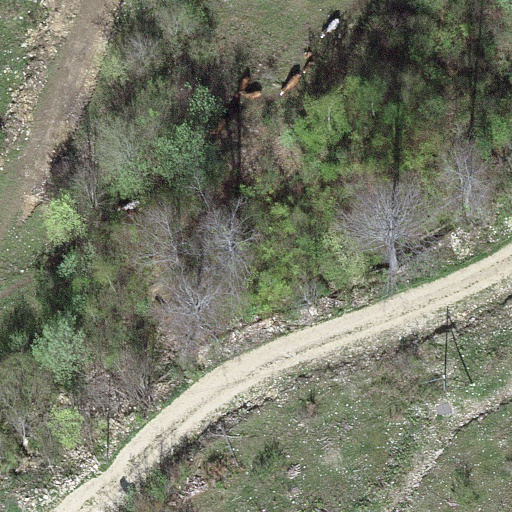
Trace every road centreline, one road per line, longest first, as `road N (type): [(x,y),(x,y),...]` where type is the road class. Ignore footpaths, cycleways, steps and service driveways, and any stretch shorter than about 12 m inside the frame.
road 1 (track): [(511,266),(238,386),(76,511)]
road 2 (track): [(0,233),(112,0)]
